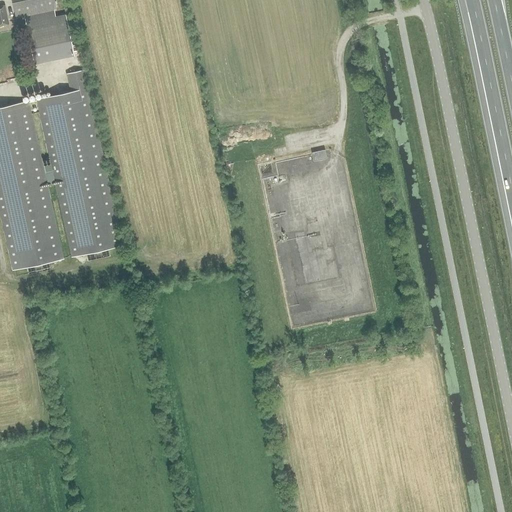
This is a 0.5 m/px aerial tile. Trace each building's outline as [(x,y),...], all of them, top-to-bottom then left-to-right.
[(56,10),(53,0),(12,0),(16,18),(24,16),(54,10),(56,10)] [(5,5),(0,6),(0,25),(9,24),(5,5)] [(56,18),(54,10),(24,16),(34,63),(73,55),(65,16),(56,18)] [(122,245),(83,71),(67,74),(71,92),(37,99),(72,256),(86,253),(88,260),(109,255),(108,248),(122,245)] [(62,258),(27,101),(0,107),(0,211),(13,270),(27,266),(29,273),(50,269),(48,262),(62,258)] [(326,158),(325,150),(312,152),(314,161),(326,158)] [(51,159),(42,161),(48,185),(56,184),(51,159)]
